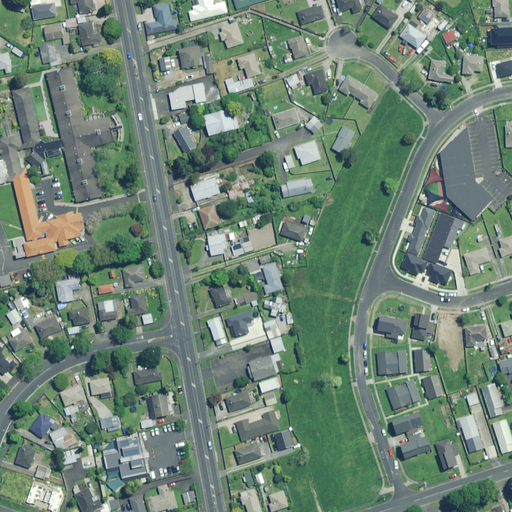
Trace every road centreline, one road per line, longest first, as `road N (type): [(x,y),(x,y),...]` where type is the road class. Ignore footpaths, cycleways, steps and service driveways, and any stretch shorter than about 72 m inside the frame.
road 1 (secondary): [(184,334),(123,0)]
road 2 (residential): [(405,503),(361,382),(360,324),(375,275)]
road 3 (unclassified): [(2,418),(21,391),(61,361),(184,334)]
road 4 (secondary): [(216,511),(184,334)]
road 5 (residential): [(375,275),(419,161),(443,124)]
road 6 (residential): [(375,275),(443,301),(511,287)]
road 7 (residential): [(343,43),(376,60),(443,124)]
